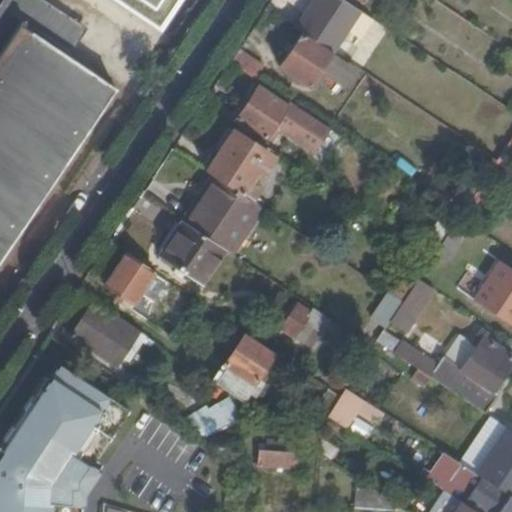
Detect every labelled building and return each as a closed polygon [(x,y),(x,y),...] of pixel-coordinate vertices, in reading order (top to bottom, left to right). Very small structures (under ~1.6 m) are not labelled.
[(62,15),(40,0),(10,0),(0,15),(0,265),(121,85),(48,36),(62,15)] [(358,11),(341,0),(310,0),(292,27),(298,32),(327,50),(330,52),(358,11)] [(277,65),(305,84),(307,81),(315,70),(322,74),(323,72),(325,69),(319,64),(327,50),(298,32),(277,65)] [(236,49),(227,63),(251,78),(259,65),(236,49)] [(319,64),(325,69),(323,72),(345,86),(356,69),(330,52),(327,50),(319,64)] [(322,74),(315,70),(307,81),(314,86),(322,74)] [(256,85),(250,82),(228,115),(233,118),(256,85)] [(283,103),(256,85),(233,118),(262,137),(283,103)] [(511,133),(494,160),(487,171),(484,176),(494,183),(511,156),(511,133)] [(199,164),(203,167),(201,169),(210,175),(237,193),(247,179),(256,165),(262,169),(269,158),(252,147),(249,151),(224,136),(211,156),(206,153),(199,164)] [(480,151),(473,162),(476,164),(487,171),(494,160),(480,151)] [(487,171),(476,164),(446,207),(457,214),(484,176),(487,171)] [(237,193),(210,175),(180,221),(222,249),(228,253),(259,208),(257,207),(248,201),(237,193)] [(258,186),(247,179),(237,193),(248,201),(258,186)] [(267,192),(258,186),(248,201),(257,207),(267,192)] [(442,208),(417,246),(430,254),(431,252),(448,227),(455,217),(442,208)] [(157,257),(198,284),(222,249),(180,221),(157,257)] [(463,237),(448,227),(431,252),(447,261),(463,237)] [(135,295),(153,306),(169,283),(122,252),(101,283),(130,303),(135,295)] [(511,319),(511,273),(496,263),(470,302),(507,327),(511,319)] [(413,278),(398,301),(385,321),(402,332),(431,290),(420,283),(413,278)] [(275,331),(305,349),(325,318),(309,307),(306,311),(293,304),(275,331)] [(67,337),(109,365),(115,355),(133,329),(108,312),(105,316),(88,305),(67,337)] [(385,321),(374,313),(365,327),(376,335),(379,330),(385,321)] [(145,337),(133,329),(115,355),(127,363),(145,337)] [(376,335),(371,342),(402,362),(410,350),(379,330),(376,335)] [(464,345),(469,348),(455,368),(449,364),(438,357),(433,366),(410,350),(402,362),(413,370),(427,379),(473,410),(489,386),(510,358),(472,332),(464,345)] [(280,358),(251,338),(219,387),(232,396),(239,400),(240,401),(247,405),(253,396),(260,400),(269,387),(264,384),(280,358)] [(346,379),(368,346),(361,342),(350,360),(347,357),(331,379),(342,386),(346,379)] [(469,348),(464,345),(449,364),(455,368),(469,348)] [(77,505),(78,496),(94,472),(86,467),(122,410),(50,365),(0,444),(0,511),(70,511),(71,505),(77,505)] [(406,381),(420,390),(427,379),(413,370),(406,381)] [(352,383),(346,379),(342,386),(347,390),(352,383)] [(499,393),(489,386),(473,410),(483,416),(499,393)] [(336,395),(324,387),(312,407),(323,415),(336,395)] [(372,426),(380,413),(341,387),(336,395),(323,415),(321,417),(342,431),(353,414),(372,426)] [(199,409),(175,419),(201,437),(202,436),(238,419),(240,401),(239,400),(232,396),(214,403),(215,406),(201,412),(199,409)] [(511,436),(502,430),(472,474),(507,497),(508,498),(511,491),(511,436)] [(304,444),(325,458),(332,447),(311,432),(304,444)] [(292,467),(294,452),(255,448),(253,464),(292,467)] [(425,471),(485,511),(496,511),(507,497),(472,474),(438,451),(425,471)] [(392,503),(355,479),(352,506),(391,510),(392,503)] [(433,511),(472,511),(445,494),(433,511)] [(404,511),(392,503),(391,510),(390,511),(404,511)]
